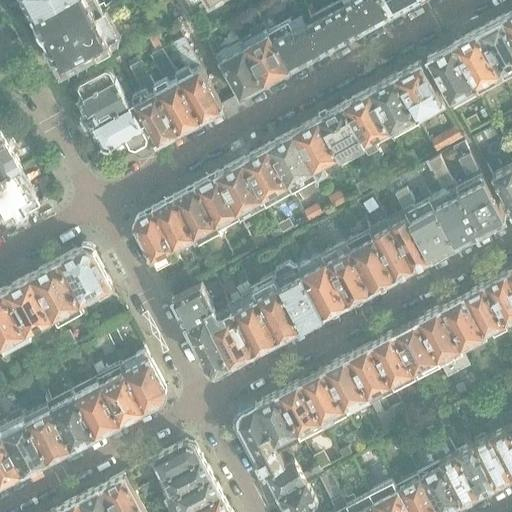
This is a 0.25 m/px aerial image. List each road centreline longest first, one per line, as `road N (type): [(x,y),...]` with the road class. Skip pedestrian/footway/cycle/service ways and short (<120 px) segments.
road 1 (residential): [(95,203),(469,0)]
road 2 (residential): [(511,240),(202,402)]
road 3 (residential): [(0,508),(202,402)]
road 4 (residential): [(202,402),(95,203)]
road 5 (residential): [(95,203),(0,49)]
road 6 (residential): [(202,402),(260,511)]
